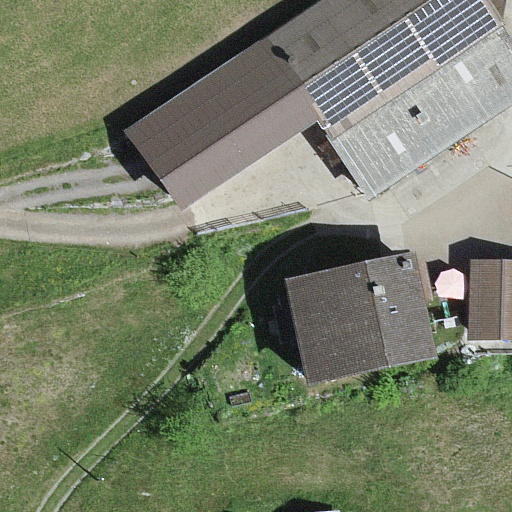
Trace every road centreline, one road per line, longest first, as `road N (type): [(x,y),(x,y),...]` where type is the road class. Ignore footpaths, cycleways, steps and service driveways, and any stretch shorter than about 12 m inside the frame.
road 1 (track): [(48,511),(278,259),(347,222)]
road 2 (track): [(347,222),(309,184),(250,183),(175,225),(0,225)]
road 3 (track): [(511,137),(375,220),(347,222)]
